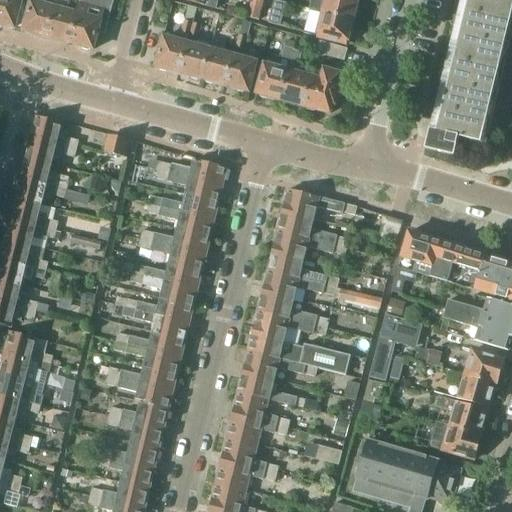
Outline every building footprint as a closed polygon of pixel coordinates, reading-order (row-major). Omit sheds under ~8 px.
[(0,0),(0,30),(0,31),(1,31),(1,30),(2,30),(3,26),(15,29),(15,28),(20,29),(27,0),(0,0)] [(27,0),(20,29),(24,30),(23,32),(33,34),(32,37),(46,40),(57,0),(27,0)] [(57,0),(46,40),(60,44),(61,42),(71,44),(82,0),(57,0)] [(82,0),(71,44),(81,47),(82,50),(88,51),(91,50),(94,51),(98,33),(105,35),(114,0),(82,0)] [(181,0),(216,9),(218,0),(181,0)] [(259,21),(264,0),(252,0),(248,18),(259,21)] [(274,0),(268,23),(281,26),(286,3),(274,0)] [(312,0),(310,10),(355,21),(358,9),(356,8),(358,0),(312,0)] [(511,0),(467,0),(436,131),(429,129),(424,149),(454,156),(458,138),(480,143),(511,8),(511,0)] [(189,7),(185,21),(193,23),(197,9),(189,7)] [(304,33),(304,34),(347,44),(350,33),(352,33),(355,21),(310,10),(304,33)] [(181,33),(190,36),(193,23),(185,21),(184,21),(181,33)] [(190,36),(199,38),(202,26),(193,23),(190,36)] [(235,48),(245,50),(251,25),(243,23),(239,36),(235,48)] [(160,49),(156,67),(159,68),(160,71),(166,72),(168,71),(179,74),(187,44),(189,36),(180,33),(178,42),(164,38),(163,40),(161,41),(159,47),(160,49)] [(227,46),(235,48),(239,36),(230,33),(227,46)] [(320,42),(314,63),(323,65),(326,56),(344,61),(348,50),(320,42)] [(187,44),(179,74),(190,77),(192,79),(197,81),(200,79),(202,80),(210,50),(187,44)] [(264,65),(256,94),(260,95),(261,98),(267,99),(269,98),(280,101),(294,50),(285,48),(280,69),(264,65)] [(210,50),(202,80),(205,81),(206,83),(212,85),(214,83),(225,86),(233,56),(210,50)] [(294,50),(280,101),(291,104),(292,106),(298,108),(301,106),(303,107),(311,77),(297,74),(302,53),(294,50)] [(233,56),(225,86),(236,89),(238,92),(243,93),(246,92),(249,92),(257,63),(233,56)] [(311,77),(303,107),(306,108),(308,110),(313,112),(316,110),(330,114),(333,105),(334,105),(340,84),(339,84),(341,74),(324,70),(321,80),(311,77)] [(36,118),(31,138),(77,150),(79,141),(68,138),(69,134),(60,132),(62,124),(36,117),(36,118)] [(122,157),(126,141),(110,137),(106,153),(122,157)] [(31,138),(26,158),(51,165),(53,158),(61,160),(62,160),(63,155),(75,158),(77,150),(31,138)] [(26,158),(20,179),(67,191),(69,182),(58,179),(58,175),(50,173),(51,165),(26,158)] [(160,162),(158,171),(222,187),(226,170),(194,162),(192,169),(171,164),(171,165),(160,162)] [(158,171),(156,179),(168,182),(183,186),(187,187),(188,187),(186,196),(218,203),(222,187),(158,171)] [(20,179),(15,199),(41,206),(43,198),(53,200),(54,196),(65,199),(67,191),(20,179)] [(288,191),(283,208),(298,212),(295,219),(311,223),(315,208),(355,217),(357,208),(288,190),(288,191)] [(151,196),(149,206),(214,221),(218,203),(186,196),(183,204),(167,200),(151,196)] [(15,199),(10,219),(57,231),(59,222),(48,220),(49,215),(40,213),(41,206),(15,199)] [(149,206),(147,214),(163,217),(178,221),(179,222),(177,230),(210,238),(214,221),(149,206)] [(283,208),(278,231),(314,240),(328,244),(335,246),(347,249),(349,240),(337,237),(338,236),(309,229),(311,223),(295,219),(298,212),(283,208)] [(382,216),(380,226),(382,226),(379,236),(380,237),(381,238),(397,242),(403,222),(382,216)] [(10,219),(5,240),(32,247),(34,239),(42,241),(43,237),(49,238),(55,240),(57,232),(57,231),(10,219)] [(143,232),(140,241),(206,256),(210,238),(177,230),(175,239),(174,239),(158,235),(143,232)] [(278,231),(273,249),(288,253),(286,259),(302,263),(305,248),(306,248),(333,254),(345,257),(347,249),(335,246),(328,244),(314,240),(278,231)] [(452,265),(481,274),(486,256),(476,253),(477,251),(467,248),(467,250),(408,233),(400,259),(417,264),(415,273),(430,278),(430,277),(447,282),(452,265)] [(102,243),(72,235),(70,243),(99,251),(102,243)] [(5,240),(0,260),(47,272),(49,263),(37,260),(40,249),(32,247),(5,240)] [(140,241),(138,249),(154,252),(170,256),(171,256),(169,265),(202,273),(206,256),(140,241)] [(273,249),(268,271),(318,284),(325,285),(326,285),(338,288),(340,280),(328,277),(302,270),(300,270),(302,263),(286,259),(288,253),(273,249)] [(447,282),(511,301),(511,263),(486,256),(481,274),(452,265),(447,282)] [(0,260),(0,282),(21,288),(23,280),(32,282),(33,278),(45,280),(47,272),(0,260)] [(134,266),(132,275),(197,291),(202,273),(169,265),(167,273),(166,273),(150,269),(134,266)] [(268,271),(264,288),(278,291),(276,299),(293,303),(297,288),(323,294),(325,285),(318,284),(268,271)] [(132,275),(130,282),(146,286),(162,290),(163,290),(161,299),(193,307),(197,291),(132,275)] [(395,279),(392,292),(401,294),(405,282),(395,279)] [(0,282),(0,303),(36,313),(37,312),(39,303),(27,300),(28,296),(19,294),(21,288),(0,282)] [(325,285),(323,294),(335,297),(345,299),(345,301),(380,309),(382,300),(337,289),(338,288),(326,285),(325,285)] [(264,288),(258,312),(308,325),(316,326),(327,329),(330,320),(318,317),(291,310),(293,303),(276,299),(278,291),(264,288)] [(96,296),(85,293),(83,301),(94,304),(96,296)] [(124,307),(126,300),(117,298),(115,305),(124,307)] [(124,307),(124,309),(189,324),(193,307),(161,299),(159,308),(158,308),(142,304),(126,300),(124,307)] [(391,299),(387,314),(402,319),(406,303),(391,299)] [(448,300),(446,310),(511,329),(511,306),(486,299),(483,311),(448,300)] [(0,303),(0,325),(11,328),(13,320),(22,322),(23,318),(35,321),(36,313),(0,303)] [(39,303),(37,312),(48,315),(50,306),(39,303)] [(124,309),(122,316),(155,324),(153,333),(185,341),(189,324),(124,309)] [(511,329),(446,310),(443,319),(477,329),(473,341),(509,352),(511,340),(511,329)] [(258,312),(254,328),(268,332),(267,340),(283,344),(286,328),(287,329),(313,335),(313,334),(326,337),(327,329),(316,326),(308,325),(258,312)] [(385,316),(370,378),(386,382),(395,344),(396,342),(414,346),(420,326),(385,316)] [(298,365),(307,367),(318,369),(346,376),(351,356),(304,345),(303,348),(283,344),(267,340),(268,332),(254,328),(248,352),(298,365)] [(10,333),(5,353),(51,365),(54,356),(42,354),(43,349),(35,347),(37,340),(10,333)] [(118,334),(116,343),(181,359),(185,341),(153,333),(151,342),(150,341),(147,341),(118,334)] [(116,343),(114,351),(143,358),(146,359),(144,367),(177,375),(181,359),(116,343)] [(422,362),(425,352),(418,350),(415,360),(422,362)] [(427,351),(424,363),(437,366),(440,354),(427,351)] [(471,351),(464,375),(495,384),(495,385),(496,385),(503,360),(471,351)] [(248,352),(244,369),(258,372),(256,380),(273,384),(277,369),(304,375),(316,378),(318,369),(307,367),(298,365),(248,352)] [(5,353),(0,371),(0,373),(27,380),(39,383),(45,385),(48,374),(49,374),(51,365),(5,353)] [(396,357),(390,378),(399,380),(405,360),(396,357)] [(110,368),(107,376),(173,392),(177,375),(144,367),(142,376),(126,372),(110,368)] [(244,369),(238,394),(268,400),(268,401),(270,401),(295,407),(318,413),(320,404),(272,392),(271,391),(273,384),(256,380),(258,372),(244,369)] [(0,373),(0,394),(41,406),(44,397),(36,396),(39,383),(27,380),(0,373)] [(464,375),(457,399),(488,408),(495,385),(495,384),(464,375)] [(107,376),(105,385),(122,389),(137,393),(138,393),(136,402),(140,403),(169,411),(173,392),(107,376)] [(66,381),(64,390),(73,393),(75,383),(66,381)] [(344,399),(356,401),(360,385),(348,382),(344,399)] [(374,382),(370,398),(380,400),(384,384),(374,382)] [(92,392),(83,390),(81,400),(89,402),(92,392)] [(61,402),(71,404),(74,394),(64,392),(61,402)] [(0,394),(0,416),(16,421),(18,414),(26,416),(27,412),(39,414),(41,406),(0,394)] [(238,394),(233,415),(270,424),(278,426),(288,429),(290,421),(279,419),(279,418),(265,414),(268,401),(268,400),(238,394)] [(439,397),(436,407),(452,412),(453,412),(448,426),(480,436),(480,435),(487,411),(439,397)] [(374,404),(363,401),(356,430),(367,433),(374,404)] [(111,408),(109,417),(164,430),(169,411),(140,403),(137,414),(124,411),(123,411),(111,408)] [(233,415),(227,439),(257,446),(260,431),(261,431),(274,434),(275,434),(286,437),(288,429),(278,426),(270,424),(233,415)] [(0,416),(0,438),(31,446),(33,438),(22,435),(23,430),(14,429),(16,421),(0,416)] [(66,420),(55,417),(52,428),(64,431),(66,420)] [(109,417),(107,425),(119,428),(119,429),(133,432),(130,444),(159,452),(161,441),(164,430),(109,417)] [(333,435),(346,438),(350,422),(337,419),(333,435)] [(436,423),(429,447),(474,460),(481,435),(480,435),(480,436),(448,426),(436,423)] [(0,438),(0,460),(6,462),(8,455),(16,457),(17,453),(29,455),(31,446),(0,438)] [(227,439),(221,462),(259,471),(266,473),(277,476),(279,467),(267,464),(254,461),(253,460),(257,446),(227,439)] [(355,477),(358,477),(354,492),(410,508),(409,511),(422,511),(426,500),(428,500),(428,498),(451,504),(460,471),(438,464),(438,462),(366,441),(355,477)] [(101,449),(99,457),(154,470),(159,452),(130,444),(128,455),(114,451),(114,452),(101,449)] [(319,446),(316,459),(339,466),(342,452),(319,446)] [(99,457),(97,465),(110,468),(110,469),(123,472),(121,483),(149,490),(154,470),(99,457)] [(0,460),(0,481),(21,487),(23,478),(11,475),(12,471),(4,469),(6,462),(0,460)] [(221,462),(215,485),(246,493),(249,477),(263,480),(264,480),(275,483),(277,476),(266,473),(259,471),(221,462)] [(71,479),(73,473),(63,470),(62,477),(71,479)] [(0,481),(0,495),(6,497),(7,493),(7,492),(19,495),(19,496),(29,498),(31,489),(21,487),(0,481)] [(92,489),(90,497),(144,511),(149,490),(121,483),(118,495),(104,491),(104,492),(92,489)] [(215,485),(210,508),(226,511),(262,511),(256,511),(256,510),(244,507),(242,507),(246,493),(215,485)] [(81,495),(79,504),(88,506),(90,497),(81,495)] [(90,497),(88,506),(100,509),(100,510),(110,511),(144,511),(90,497)] [(335,503),(332,511),(353,511),(355,508),(335,503)]
